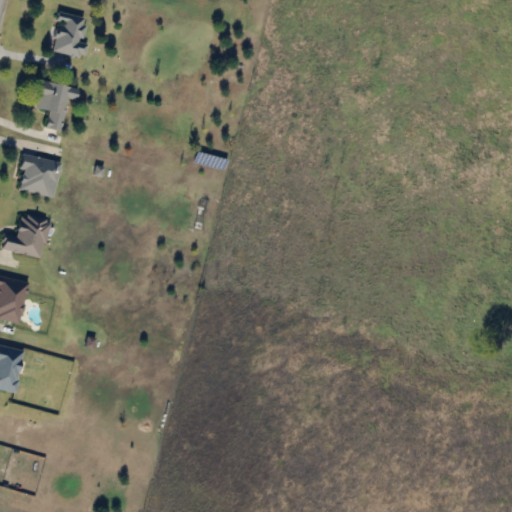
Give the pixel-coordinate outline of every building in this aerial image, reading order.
[(50,52),(82,56),(83,43),(80,43),(83,16),(55,13),(50,52)] [(33,108),(47,110),(43,128),(58,131),(65,98),(74,100),(76,87),(38,80),(33,108)] [(58,162),(22,154),(15,189),(50,197),(58,162)] [(0,247),(37,258),(47,220),(19,213),(13,235),(3,233),(0,242),(0,247)] [(0,318),(16,322),(26,282),(0,275),(0,318)]
